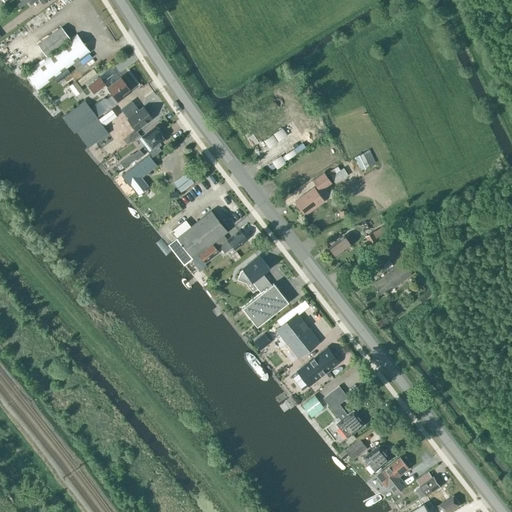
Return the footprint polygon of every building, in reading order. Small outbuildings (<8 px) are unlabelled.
[(0,0),(0,8),(6,4),(4,0),(5,0),(8,4),(13,0),(0,0)] [(46,56),(70,38),(61,26),(37,44),(46,56)] [(67,69),(90,51),(77,34),(24,73),(38,91),(54,78),(67,69)] [(96,73),(93,68),(77,80),(81,84),(96,73)] [(67,69),(54,78),(57,82),(70,73),(67,69)] [(88,148),(102,138),(109,133),(97,117),(118,101),(124,96),(122,94),(129,89),(125,85),(126,84),(120,77),(107,87),(112,94),(107,98),(103,98),(90,108),(85,101),(62,118),(81,143),(83,142),(88,148)] [(94,93),(105,84),(100,77),(88,86),(94,93)] [(75,95),(83,89),(76,82),(69,87),(75,95)] [(121,109),(128,119),(127,119),(136,131),(152,119),(143,107),(139,110),(132,101),(121,109)] [(160,142),(165,139),(155,126),(141,136),(151,149),(148,151),(152,156),(160,150),(157,146),(160,143),(160,142)] [(253,150),(262,144),(257,137),(248,142),(253,150)] [(296,155),(305,149),(301,141),(291,147),(296,155)] [(139,149),(132,154),(131,153),(115,164),(118,169),(135,158),(136,159),(143,154),(139,149)] [(355,158),(361,171),(376,163),(370,151),(355,158)] [(122,175),(130,186),(130,185),(138,195),(148,187),(141,177),(156,165),(148,155),(122,175)] [(328,172),(335,183),(348,175),(343,168),(340,170),(337,166),(328,172)] [(186,173),(173,183),(181,192),(193,182),(186,173)] [(327,186),(331,183),(323,173),(320,175),(327,186)] [(327,186),(320,175),(313,181),(320,191),(327,186)] [(314,207),(323,201),(313,188),(305,194),(304,194),(295,201),(302,211),(311,204),(314,207)] [(169,244),(184,264),(227,231),(211,211),(181,234),(176,228),(172,231),(177,237),(169,244)] [(358,230),(364,236),(370,231),(365,225),(358,230)] [(219,246),(224,253),(233,246),(235,249),(247,239),(239,230),(227,239),(219,246)] [(372,248),(379,244),(372,232),(365,236),(372,248)] [(350,244),(354,241),(349,234),(345,237),(343,236),(329,246),(336,256),(350,245),(350,244)] [(198,254),(205,263),(219,253),(211,244),(198,254)] [(257,326),(288,302),(273,283),(271,285),(262,273),(269,268),(259,255),(242,269),(242,270),(240,272),(238,276),(248,281),(250,279),(261,293),(242,308),(257,326)] [(400,260),(383,273),(385,276),(373,285),(380,294),(392,285),(394,287),(411,274),(400,260)] [(293,308),(272,325),(275,329),(279,334),(298,358),(319,341),(297,313),(293,308)] [(264,334),(254,341),(260,349),(270,342),(264,334)] [(297,371),(293,375),(304,389),(308,385),(338,362),(329,350),(318,358),(316,356),(297,371)] [(323,398),(337,415),(341,420),(336,424),(347,438),(364,424),(353,410),(347,415),(339,404),(348,397),(339,386),(323,398)] [(311,416),(323,407),(314,395),(302,404),(311,416)] [(352,460),(367,448),(358,437),(344,449),(352,460)] [(342,449),(351,443),(347,438),(339,444),(342,449)] [(374,471),(390,459),(379,445),(363,458),(374,471)] [(397,476),(407,468),(399,458),(377,475),(385,485),(387,484),(394,493),(404,485),(397,476)] [(420,486),(415,490),(421,498),(426,494),(426,495),(440,486),(433,477),(420,486)] [(453,495),(446,500),(435,507),(438,511),(442,509),(444,511),(449,511),(460,505),(453,495)]
